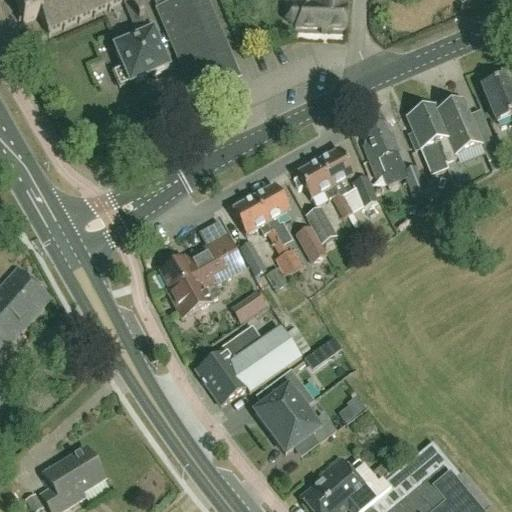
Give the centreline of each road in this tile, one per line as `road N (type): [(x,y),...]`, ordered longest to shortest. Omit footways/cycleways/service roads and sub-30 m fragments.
road 1 (secondary): [(62,246),(155,406),(235,511)]
road 2 (residential): [(153,195),(194,217),(330,139),(334,100)]
road 3 (tertiary): [(153,195),(334,100)]
road 4 (tertiary): [(370,82),(511,21)]
road 5 (secondary): [(62,246),(0,136)]
